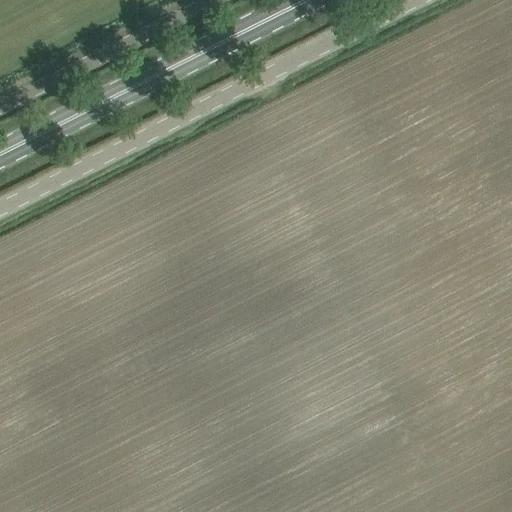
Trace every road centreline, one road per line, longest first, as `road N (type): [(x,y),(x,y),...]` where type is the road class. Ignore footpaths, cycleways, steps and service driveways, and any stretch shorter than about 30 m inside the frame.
road 1 (unclassified): [(0,212),(414,0)]
road 2 (primary): [(0,153),(305,0)]
road 3 (unclassified): [(0,108),(211,0)]
